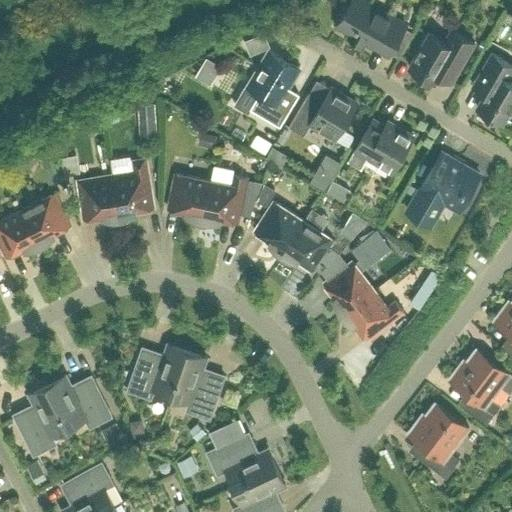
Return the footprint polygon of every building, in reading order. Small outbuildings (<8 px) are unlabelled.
[(350,0),(337,23),(389,53),(407,23),(369,1),(366,7),(353,0),(350,0)] [(452,80),(460,67),(475,41),(452,27),(445,39),(430,31),(410,65),(420,71),(421,75),(428,79),(432,78),(436,80),(440,73),(452,80)] [(298,65),(270,48),(249,84),(247,83),(235,102),(250,111),(252,107),(280,124),(300,92),(289,86),(288,82),(298,65)] [(479,75),(474,84),(486,91),(477,105),(504,120),(510,109),(511,108),(511,62),(493,51),(479,75)] [(209,57),(198,74),(205,79),(216,61),(210,57),(209,56),(209,57)] [(336,137),(358,100),(331,85),(322,101),(309,93),(290,124),(304,133),(311,122),(336,137)] [(140,101),(141,121),(157,120),(156,100),(140,101)] [(388,118),(386,122),(374,115),(349,159),(362,166),(368,155),(393,170),(414,133),(388,118)] [(216,133),(206,131),(204,142),(214,144),(216,133)] [(272,141),(258,133),(252,143),(266,151),(272,141)] [(288,153),(274,145),(268,156),(282,164),(288,153)] [(435,162),(421,185),(408,208),(431,222),(436,214),(445,199),(460,208),(481,172),(454,156),(442,150),(435,162)] [(81,171),(78,153),(62,156),(65,174),(81,171)] [(133,158),(136,172),(114,176),(120,213),(137,211),(136,208),(155,205),(146,156),(133,158)] [(211,179),(176,171),(169,206),(187,210),(186,212),(203,216),(211,179)] [(203,216),(220,219),(220,217),(238,221),(248,176),(235,173),(233,183),(211,179),(203,216)] [(114,176),(79,182),(85,217),(103,214),(103,216),(120,213),(114,176)] [(350,188),(335,179),(329,190),(344,199),(350,188)] [(277,188),(267,181),(260,199),(267,203),(277,188)] [(41,241),(56,233),(55,231),(71,223),(55,191),(24,207),(41,241)] [(270,239),(269,241),(284,250),(304,218),(275,199),(255,229),(270,239)] [(24,246),(25,248),(41,241),(24,207),(0,218),(0,239),(8,255),(24,246)] [(284,250),(298,259),(299,258),(314,268),(334,237),(304,218),(284,250)] [(375,250),(373,247),(385,237),(377,227),(352,247),(362,260),(375,250)] [(336,295),(334,297),(344,310),(375,287),(353,259),(325,281),(336,295)] [(344,310),(355,324),(356,323),(368,337),(404,309),(396,299),(388,305),(375,287),(344,310)] [(511,339),(506,347),(511,351),(511,298),(502,310),(504,311),(497,320),(511,331),(511,339)] [(188,348),(168,341),(164,354),(144,348),(145,345),(143,345),(129,387),(144,393),(151,395),(154,386),(172,393),(188,348)] [(459,370),(452,379),(470,393),(463,403),(487,421),(501,403),(491,396),(501,383),(510,391),(511,388),(511,372),(510,371),(477,346),(468,358),(466,357),(457,369),(459,370)] [(203,368),(208,355),(188,348),(172,393),(191,399),(188,408),(195,410),(194,410),(210,416),(225,373),(224,373),(223,375),(203,368)] [(112,367),(94,377),(105,400),(112,414),(121,409),(112,367)] [(92,376),(73,385),(67,373),(48,382),(69,425),(86,416),(90,424),(97,421),(112,414),(105,400),(92,373),(91,374),(92,376)] [(48,382),(29,392),(36,404),(17,413),(16,411),(15,412),(35,452),(49,445),(49,444),(56,441),(52,433),(69,425),(48,382)] [(418,424),(411,433),(430,447),(422,457),(446,475),(460,457),(450,450),(469,425),(436,400),(427,412),(425,411),(416,423),(418,424)] [(218,445),(246,432),(245,428),(245,427),(240,416),(210,430),(218,445)] [(198,421),(190,428),(198,437),(206,430),(198,421)] [(269,446),(256,452),(247,433),(250,432),(249,430),(246,432),(218,445),(208,449),(215,465),(216,464),(219,471),(227,467),(235,485),(278,465),(269,446)] [(183,471),(197,465),(192,453),(178,459),(183,471)] [(75,500),(63,507),(65,511),(97,511),(115,503),(105,486),(113,481),(110,475),(102,460),(62,482),(63,483),(65,482),(75,500)] [(274,490),(286,484),(278,465),(235,485),(243,502),(235,506),(237,511),(278,511),(286,509),(285,507),(283,509),(274,490)] [(97,511),(119,511),(115,503),(97,511)]
